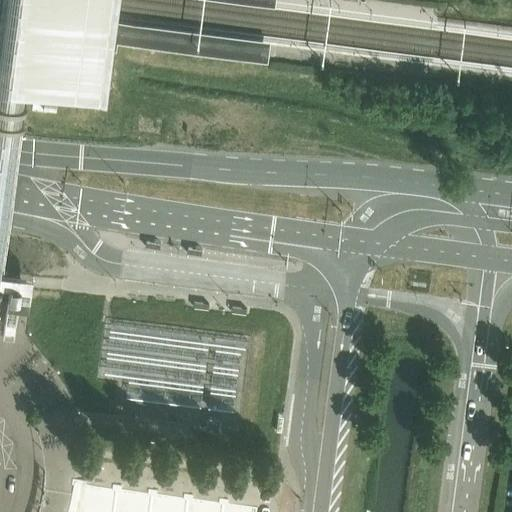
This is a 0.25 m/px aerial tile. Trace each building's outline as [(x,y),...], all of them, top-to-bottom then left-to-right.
[(0,0),(0,292),(1,282),(10,284),(7,305),(18,306),(18,308),(28,309),(32,275),(3,271),(27,85),(29,86),(30,87),(31,88),(32,89),(32,91),(31,95),(55,99),(56,88),(90,93),(96,47),(98,27),(100,17),(101,0),(0,0)] [(268,61),(271,40),(100,17),(96,47),(116,49),(117,41),(268,61)] [(224,418),(207,415),(206,426),(222,428),(224,418)] [(73,511),(75,506),(79,485),(116,491),(119,491),(151,495),(154,495),(186,500),(190,500),(222,504),(225,505),(255,509),(254,511),(256,511),(257,511),(257,507),(228,503),(228,499),(219,498),(219,502),(192,499),(192,494),(184,493),(183,497),(157,494),(157,490),(148,489),(148,493),(121,489),(122,485),(113,484),(112,488),(86,485),(86,481),(72,479),(72,484),(74,485),(71,496),(69,510),(68,511),(73,511)] [(224,511),(225,505),(222,504),(220,511),(188,511),(190,500),(186,500),(184,511),(151,511),(154,495),(151,495),(148,511),(115,511),(119,491),(116,491),(112,511),(224,511)]
